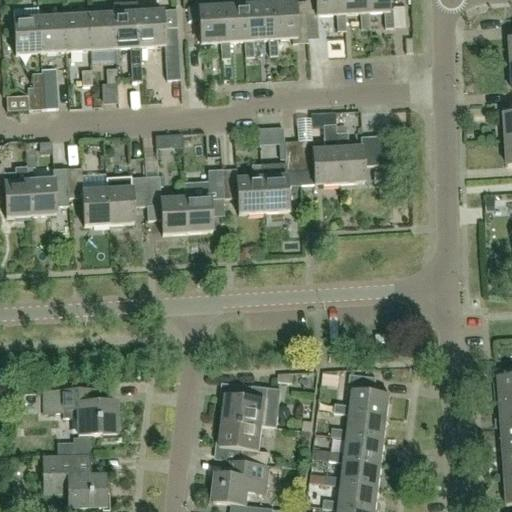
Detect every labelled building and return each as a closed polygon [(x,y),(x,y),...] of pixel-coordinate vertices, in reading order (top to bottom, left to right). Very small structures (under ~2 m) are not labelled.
[(235,0),(222,0),(223,9),(224,45),(229,45),(245,44),(246,60),(255,60),(254,44),(249,44),(246,0),(245,0),(245,8),(236,8),(235,0)] [(246,0),(249,44),(254,44),(268,43),(269,59),(277,58),(276,43),(273,43),(271,0),(269,0),(270,7),(260,7),(260,0),(246,0)] [(281,0),(271,0),(273,43),(276,43),(292,42),(293,48),(307,47),(306,19),(305,0),(303,0),(304,5),(282,6),(281,0)] [(340,0),(305,0),(306,19),(317,19),(337,18),(338,34),(346,34),(345,18),(341,18),(340,0)] [(365,17),(364,0),(340,0),(341,18),(345,18),(361,17),(362,33),(371,32),(370,17),(365,17)] [(370,17),(384,16),(385,32),(395,31),(394,12),(389,12),(388,0),(364,0),(365,17),(370,17)] [(113,17),(114,28),(115,52),(130,52),(132,86),(142,85),(140,51),(139,51),(138,26),(138,16),(137,16),(137,6),(113,7),(113,17)] [(224,45),(223,9),(198,10),(200,47),(221,46),(222,62),(230,62),(229,45),(224,45)] [(39,21),(38,21),(37,11),(13,13),(14,23),(16,58),(41,56),(39,21)] [(163,14),(138,16),(138,26),(139,51),(140,51),(165,50),(167,83),(180,82),(178,31),(177,13),(163,14)] [(113,17),(89,18),(90,54),(115,52),(114,28),(113,17)] [(89,18),(64,20),(66,55),(90,54),(89,18)] [(64,20),(39,21),(41,56),(66,55),(64,20)] [(56,72),(42,73),(44,113),(58,112),(56,72)] [(116,72),(106,73),(107,88),(117,87),(116,72)] [(44,113),(42,73),(41,73),(41,77),(32,77),(32,91),(28,92),(29,114),(44,113)] [(91,74),(81,74),(82,89),(92,88),(91,74)] [(133,86),(121,85),(118,102),(130,104),(133,86)] [(335,136),(335,127),(336,127),(335,116),(321,117),(322,128),(324,128),(325,152),(312,153),(311,144),(297,144),(300,189),(313,188),(313,189),(338,187),(336,142),(335,136)] [(338,187),(363,186),(362,170),(391,168),(389,139),(360,141),(361,150),(348,151),(347,136),(346,136),(346,129),(336,130),(336,127),(335,127),(335,136),(336,142),(338,187)] [(95,169),(95,141),(79,141),(79,169),(95,169)] [(285,167),(260,168),(260,180),(261,199),(263,216),(287,215),(286,190),(300,189),(297,144),(284,145),(285,167)] [(14,176),(5,177),(4,167),(0,166),(0,206),(5,206),(6,221),(31,219),(29,184),(28,184),(27,170),(14,171),(14,176)] [(235,173),(222,174),(223,189),(224,203),(237,202),(238,218),(263,216),(261,199),(260,180),(260,168),(251,169),(252,181),(236,182),(235,173)] [(54,182),(29,184),(31,219),(56,218),(56,210),(67,209),(67,201),(69,201),(67,172),(53,173),(54,182)] [(109,228),(107,192),(83,193),(81,172),(67,172),(69,201),(82,200),(84,229),(109,228)] [(223,189),(222,174),(208,174),(209,185),(183,187),(184,201),(186,237),(211,235),(210,203),(224,203),(223,189)] [(159,179),(145,180),(147,209),(147,225),(161,224),(162,238),(186,237),(184,201),(160,202),(159,179)] [(145,180),(131,181),(106,182),(107,192),(109,228),(133,227),(132,210),(147,209),(145,180)] [(511,208),(511,194),(495,195),(496,209),(511,208)] [(495,199),(485,199),(487,215),(496,214),(495,199)] [(278,378),(278,385),(292,386),(292,377),(278,378)] [(350,418),(387,423),(390,398),(374,397),(376,381),(350,378),(349,393),(353,394),(351,409),(335,407),(334,416),(350,418)] [(511,380),(498,381),(498,383),(495,386),(495,394),(499,397),(500,407),(511,406),(511,380)] [(281,393),(243,389),(241,401),(226,399),(222,426),(259,429),(262,430),(262,429),(277,431),(280,406),(281,393)] [(77,439),(117,438),(116,406),(89,406),(89,394),(43,395),(44,417),(62,417),(62,422),(77,422),(77,439)] [(511,431),(511,406),(500,407),(502,432),(511,431)] [(387,423),(350,418),(348,433),(332,431),(331,440),(347,442),(384,447),(387,423)] [(310,444),(312,425),(303,424),(302,434),(300,434),(300,440),(305,440),(305,443),(310,444)] [(259,429),(222,426),(220,451),(241,453),(240,466),(267,469),(268,456),(259,455),(262,430),(259,429)] [(511,456),(511,431),(502,432),(504,457),(511,456)] [(346,458),(329,456),(313,454),(312,462),(329,464),(345,466),(381,470),(384,447),(347,442),(346,458)] [(88,461),(59,461),(59,459),(42,459),(43,499),(68,498),(68,511),(82,511),(105,511),(104,480),(89,480),(88,461)] [(245,511),(245,510),(247,496),(265,498),(268,470),(238,466),(237,481),(216,479),(213,506),(238,509),(238,511),(245,511)] [(381,470),(345,466),(343,481),(327,479),(326,488),(342,490),(378,495),(381,470)] [(376,511),(378,495),(342,490),(340,505),(324,503),(323,511),(326,511),(376,511)]
